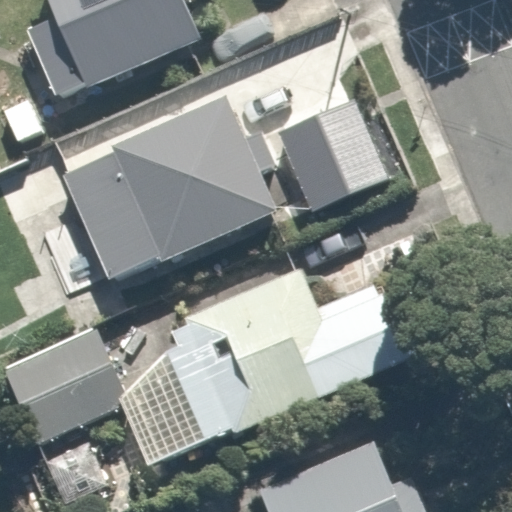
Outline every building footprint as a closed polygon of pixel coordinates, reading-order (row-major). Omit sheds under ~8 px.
[(58,110),(218,51),(199,0),(55,0),(65,25),(31,37),(58,110)] [(109,281),(291,223),(254,108),(126,149),(132,169),(78,186),(109,281)] [(0,333),(61,307),(7,184),(0,186),(0,333)] [(60,511),(97,511),(434,376),(396,283),(328,311),(319,289),(181,345),(192,371),(140,392),(115,332),(5,376),(60,511)] [(422,511),(401,458),(274,509),(275,511),(422,511)]
